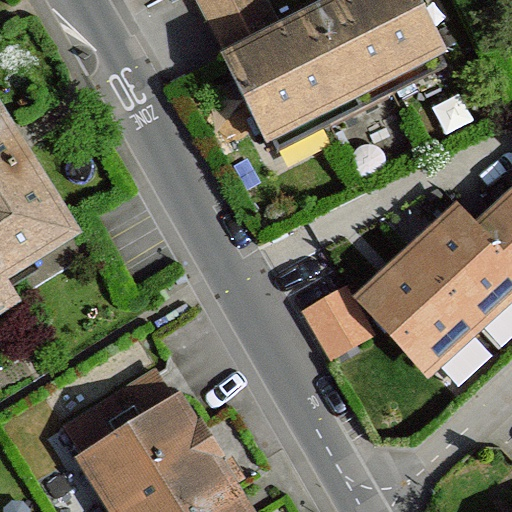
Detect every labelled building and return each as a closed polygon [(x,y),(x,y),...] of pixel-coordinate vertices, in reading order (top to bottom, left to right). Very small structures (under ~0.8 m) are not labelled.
[(194,0),(206,23),(224,59),(280,31),(263,0),(194,0)] [(341,0),(280,31),(224,59),(267,143),(445,53),(417,0),(341,0)] [(0,304),(12,297),(0,276),(0,271),(71,228),(18,140),(0,111),(0,304)] [(425,379),(511,301),(511,187),(474,221),(459,204),(353,298),(425,379)] [(244,511),(158,376),(75,428),(128,511),(244,511)]
